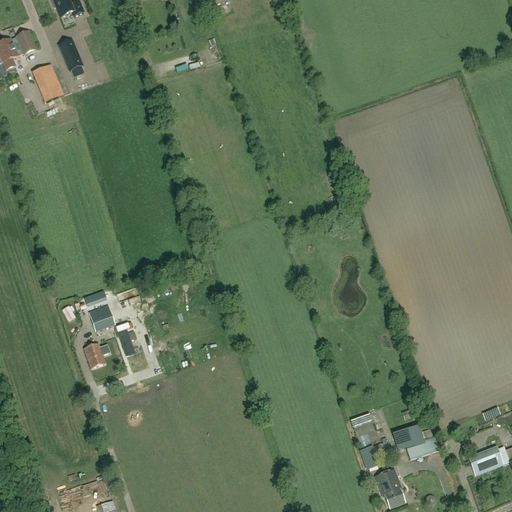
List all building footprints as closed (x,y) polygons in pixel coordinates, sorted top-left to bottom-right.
[(72,0),(52,0),(53,0),(51,1),(55,10),(57,9),(61,20),(72,15),(74,18),(84,14),(79,3),(74,5),(72,0)] [(11,41),(0,45),(0,65),(0,66),(3,65),(6,72),(16,68),(13,62),(19,59),(18,59),(36,52),(28,33),(16,38),(17,40),(12,42),(11,42),(11,41)] [(59,47),(70,73),(83,68),(72,42),(59,47)] [(7,76),(12,94),(32,89),(27,71),(7,76)] [(53,84),(26,95),(46,146),(74,135),(53,84)] [(8,95),(0,98),(0,99),(4,108),(12,105),(8,95)] [(343,175),(328,180),(330,187),(336,185),(342,203),(350,200),(348,193),(349,192),(345,181),(346,180),(343,175)] [(69,308),(62,312),(69,324),(76,320),(69,308)] [(115,328),(108,309),(90,315),(96,334),(115,328)] [(131,342),(136,340),(134,334),(128,336),(127,333),(119,336),(126,358),(135,355),(131,342)] [(99,347),(84,352),(91,371),(105,366),(102,357),(110,355),(108,346),(99,349),(99,347)] [(409,412),(402,414),(404,422),(412,419),(409,412)] [(357,427),(361,434),(367,431),(363,424),(357,427)] [(395,442),(399,452),(418,446),(413,430),(401,434),(402,439),(395,442)] [(430,431),(422,434),(424,443),(433,440),(430,431)] [(372,432),(365,433),(367,444),(375,442),(372,432)] [(497,436),(500,446),(511,442),(508,433),(497,436)] [(407,452),(411,463),(439,453),(436,443),(407,452)] [(371,452),(362,453),(364,470),(373,468),(371,452)] [(503,466),(497,452),(470,463),(476,478),(503,466)] [(386,498),(391,511),(406,505),(401,492),(403,491),(395,472),(376,479),(384,498),(386,498)] [(430,507),(431,497),(424,497),(423,506),(430,507)] [(96,507),(97,511),(112,511),(109,502),(96,507)]
